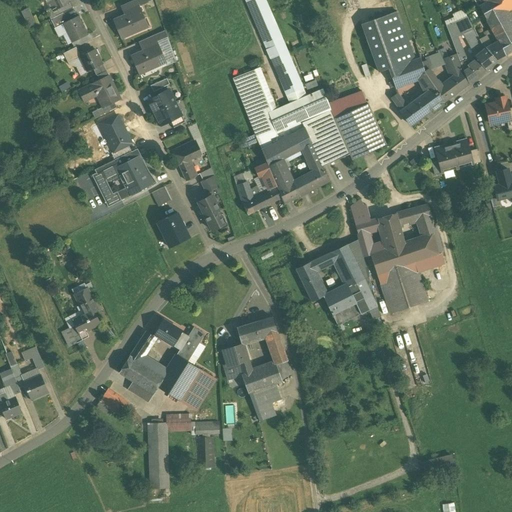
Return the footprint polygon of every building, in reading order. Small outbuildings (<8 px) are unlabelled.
[(45,0),(50,9),(56,6),(52,0),(45,0)] [(52,0),(56,6),(58,9),(60,8),(68,4),(66,0),(52,0)] [(135,0),(134,0),(122,6),(125,11),(138,5),(135,0)] [(302,89),(264,0),(245,0),(286,96),(302,89)] [(511,0),(487,0),(488,1),(496,15),(504,10),(511,5),(511,0)] [(511,25),(504,10),(496,15),(488,1),(479,6),(498,41),(505,55),(511,50),(511,25)] [(68,4),(60,8),(62,14),(64,13),(73,8),(71,3),(70,3),(68,4)] [(138,5),(125,11),(127,16),(114,21),(121,36),(138,28),(139,31),(148,27),(138,6),(138,5)] [(50,9),(46,11),(51,19),(62,14),(60,8),(58,9),(56,6),(50,9)] [(398,9),(361,21),(378,72),(390,67),(411,61),(415,57),(398,9)] [(62,14),(51,19),(55,28),(62,24),(68,21),(65,15),(64,13),(62,14)] [(68,21),(62,24),(72,43),(88,35),(79,16),(77,17),(68,21)] [(62,24),(55,28),(59,37),(64,35),(69,44),(72,43),(62,24)] [(491,45),(480,24),(473,28),(474,31),(477,37),(484,49),(486,48),(491,45)] [(165,30),(140,41),(143,47),(156,42),(167,37),(165,30)] [(462,31),(455,34),(458,42),(453,44),(464,73),(469,69),(460,44),(466,42),(462,31)] [(167,37),(156,42),(165,63),(167,66),(176,62),(167,37)] [(491,45),(486,48),(496,60),(505,55),(498,41),(491,45)] [(156,42),(143,47),(145,52),(132,57),(139,71),(156,64),(157,67),(165,63),(156,42)] [(76,47),(63,54),(68,63),(80,57),(80,56),(76,47)] [(484,49),(475,56),(481,65),(486,71),(497,62),(496,60),(486,48),(484,49)] [(80,56),(80,57),(88,72),(93,69),(103,65),(102,64),(95,49),(80,56)] [(438,54),(425,60),(425,61),(429,70),(429,71),(430,71),(445,64),(449,62),(448,59),(444,49),(437,51),(438,54)] [(421,63),(419,56),(415,57),(411,61),(390,67),(396,86),(418,79),(425,73),(421,63)] [(456,56),(448,59),(449,62),(445,64),(451,79),(459,73),(460,74),(462,72),(456,56)] [(80,57),(68,63),(69,65),(76,67),(80,76),(88,72),(80,57)] [(103,65),(93,69),(96,76),(97,75),(106,71),(103,64),(102,64),(103,65)] [(478,67),(472,71),(470,69),(469,69),(464,73),(469,84),(486,71),(481,65),(478,67)] [(442,87),(437,80),(436,81),(430,71),(429,71),(429,70),(425,73),(434,87),(444,102),(449,98),(442,87)] [(106,71),(97,75),(100,80),(108,76),(109,76),(106,71)] [(269,114),(251,71),(233,79),(257,138),(274,129),(269,114)] [(434,87),(425,73),(418,79),(425,94),(434,87)] [(447,83),(455,94),(468,84),(460,74),(459,73),(451,79),(447,83)] [(100,80),(81,90),(85,99),(94,95),(98,93),(104,107),(114,102),(120,99),(108,76),(100,80)] [(167,79),(150,86),(154,92),(170,84),(167,79)] [(315,80),(304,83),(305,89),(317,86),(315,80)] [(455,94),(447,83),(442,87),(449,98),(455,94)] [(425,94),(407,107),(398,95),(397,94),(396,94),(391,99),(411,126),(430,112),(432,112),(442,105),(443,103),(444,102),(434,87),(425,94)] [(169,90),(148,101),(147,103),(149,106),(151,107),(154,113),(175,103),(169,90)] [(322,91),(302,100),(310,120),(331,110),(322,91)] [(361,92),(328,104),(331,110),(334,119),(366,105),(361,92)] [(505,97),(495,99),(496,103),(486,106),(489,120),(492,122),(499,121),(501,122),(506,121),(510,120),(508,111),(505,97)] [(302,100),(269,114),(274,129),(285,123),(291,134),(294,133),(304,128),(302,123),(310,120),(302,100)] [(104,107),(92,113),(95,118),(116,108),(114,102),(104,107)] [(175,103),(154,113),(157,120),(156,121),(158,125),(160,126),(170,121),(181,115),(175,103)] [(366,105),(334,119),(349,155),(350,155),(352,160),(386,145),(368,104),(366,105)] [(331,110),(310,120),(330,163),(349,155),(334,119),(331,110)] [(118,115),(100,124),(114,152),(128,145),(132,143),(118,115)] [(181,115),(170,121),(174,128),(185,122),(181,115)] [(310,120),(302,123),(304,128),(322,167),(330,163),(310,120)] [(274,129),(257,138),(262,150),(292,135),(291,134),(285,123),(274,129)] [(322,167),(304,128),(294,133),(302,149),(303,148),(314,172),(317,176),(325,172),(322,167)] [(292,135),(262,150),(267,163),(268,166),(282,159),(302,149),(294,133),(291,134),(292,135)] [(192,135),(184,138),(187,144),(194,140),(192,135)] [(187,144),(172,151),(186,181),(197,176),(190,160),(201,154),(194,140),(187,144)] [(466,140),(457,142),(457,144),(451,146),(456,165),(471,161),(472,161),(469,152),(466,140)] [(114,152),(111,153),(115,160),(131,152),(128,145),(114,152)] [(451,146),(445,148),(444,146),(435,149),(438,160),(441,170),(456,165),(451,146)] [(480,162),(477,150),(469,152),(472,161),(471,161),(472,165),(480,162)] [(131,152),(115,160),(118,167),(135,158),(131,152)] [(417,156),(409,162),(413,166),(420,160),(417,156)] [(130,197),(152,185),(138,157),(135,158),(118,167),(115,160),(94,170),(96,173),(92,175),(108,208),(130,197)] [(282,159),(268,166),(270,171),(277,187),(284,204),(299,196),(293,182),(282,159)] [(438,160),(431,162),(434,175),(442,173),(441,170),(438,160)] [(267,163),(255,169),(259,178),(263,176),(263,175),(270,171),(268,166),(267,163)] [(211,168),(199,174),(203,181),(214,176),(211,168)] [(511,183),(511,184),(507,169),(497,172),(500,185),(494,187),(494,189),(497,200),(499,200),(511,196),(511,183)] [(270,171),(263,175),(263,176),(266,183),(265,183),(268,190),(275,187),(276,187),(277,187),(270,171)] [(314,172),(293,182),(299,196),(329,181),(325,172),(317,176),(314,172)] [(242,175),(234,178),(236,186),(245,183),(242,175)] [(203,181),(201,182),(206,193),(218,187),(214,176),(203,181)] [(245,183),(236,186),(242,203),(251,199),(249,195),(245,183)] [(164,187),(152,193),(159,207),(171,200),(164,187)] [(275,187),(268,190),(261,193),(267,205),(281,198),(275,187)] [(494,189),(488,190),(493,208),(501,205),(499,200),(497,200),(494,189)] [(251,199),(242,203),(248,215),(267,205),(261,193),(251,199)] [(213,195),(198,203),(212,230),(224,224),(221,218),(218,210),(219,210),(215,203),(216,203),(213,195)] [(360,200),(350,207),(352,214),(364,206),(360,200)] [(364,206),(352,214),(355,225),(371,221),(366,205),(364,206)] [(426,205),(404,212),(407,223),(416,220),(421,238),(428,258),(438,255),(440,254),(442,250),(428,207),(428,206),(427,206),(426,205)] [(404,212),(397,214),(396,214),(399,225),(407,223),(404,212)] [(177,213),(157,223),(169,248),(190,238),(177,213)] [(396,214),(379,219),(381,228),(386,249),(388,249),(404,244),(399,225),(396,214)] [(371,221),(355,225),(358,234),(367,232),(381,228),(379,219),(371,221)] [(358,234),(357,235),(358,240),(363,258),(370,255),(370,254),(373,254),(367,232),(358,234)] [(421,238),(404,244),(388,249),(398,278),(418,272),(441,264),(438,255),(428,258),(421,238)] [(358,240),(347,245),(364,278),(364,279),(369,277),(363,258),(358,240)] [(347,245),(331,253),(335,261),(335,263),(347,287),(348,286),(364,278),(347,245)] [(373,254),(370,254),(370,255),(380,284),(398,278),(388,249),(386,249),(373,254)] [(331,253),(310,263),(314,271),(333,262),(335,261),(331,253)] [(310,263),(296,269),(312,302),(325,295),(314,271),(310,263)] [(398,278),(380,284),(390,314),(428,302),(418,272),(398,278)] [(364,278),(348,286),(356,303),(355,303),(360,314),(377,306),(369,277),(364,279),(364,278)] [(347,287),(324,298),(332,314),(355,303),(356,303),(348,286),(347,287)] [(88,291),(76,297),(80,306),(81,306),(83,310),(85,314),(93,310),(95,312),(98,310),(88,291)] [(83,310),(65,319),(70,328),(75,326),(72,321),(85,314),(83,310)] [(85,314),(72,321),(75,326),(77,330),(83,327),(86,331),(100,324),(95,312),(93,310),(85,314)] [(272,317),(237,328),(241,344),(267,336),(270,345),(277,363),(287,360),(278,335),(272,317)] [(182,331),(163,319),(154,334),(179,350),(180,351),(189,337),(188,336),(182,332),(182,331)] [(77,330),(75,326),(70,328),(77,343),(82,340),(79,334),(77,330)] [(83,327),(77,330),(79,334),(82,340),(89,337),(86,331),(83,327)] [(194,327),(188,336),(189,337),(180,351),(191,357),(205,334),(194,327)] [(153,337),(145,332),(138,344),(146,350),(153,337)] [(146,350),(138,344),(130,356),(138,361),(138,362),(146,350)] [(243,345),(234,348),(242,375),(251,372),(243,345)] [(35,347),(21,353),(25,361),(32,358),(39,355),(35,347)] [(242,375),(234,348),(223,351),(228,365),(224,366),(228,380),(242,375)] [(180,351),(179,350),(177,355),(188,362),(191,357),(180,351)] [(39,355),(32,358),(37,370),(44,367),(39,355)] [(188,362),(177,355),(164,376),(157,387),(178,401),(199,369),(188,362)] [(138,361),(130,356),(120,373),(134,382),(153,394),(157,387),(164,376),(138,362),(138,361)] [(251,372),(242,375),(249,393),(275,383),(282,381),(275,363),(251,372)] [(17,364),(10,367),(15,378),(19,388),(25,386),(24,383),(24,382),(17,364)] [(199,369),(178,401),(186,406),(206,374),(199,369)] [(15,378),(12,371),(1,375),(6,388),(11,386),(9,381),(15,378)] [(24,382),(24,383),(25,386),(31,399),(48,392),(41,375),(24,382)] [(314,375),(306,376),(308,388),(316,387),(314,375)] [(19,388),(15,378),(9,381),(11,386),(14,394),(15,394),(20,392),(19,388)] [(153,394),(134,382),(129,390),(148,402),(153,394)] [(275,383),(249,393),(257,417),(274,411),(271,403),(281,399),(275,383)] [(11,386),(6,388),(0,390),(0,395),(5,393),(8,400),(16,397),(15,394),(14,394),(11,386)] [(129,404),(108,389),(99,402),(109,409),(120,417),(129,404)] [(5,393),(0,395),(0,403),(8,400),(5,393)] [(8,400),(0,403),(0,406),(6,419),(22,412),(16,397),(8,400)] [(109,409),(99,402),(96,407),(106,414),(109,409)] [(190,415),(166,416),(166,423),(167,432),(191,431),(191,422),(190,415)] [(218,422),(195,423),(195,422),(191,422),(191,431),(191,435),(219,434),(218,422)] [(166,423),(148,424),(150,489),(169,489),(167,432),(166,423)] [(232,440),(231,428),(221,428),(222,440),(232,440)] [(214,467),(213,438),(198,439),(199,467),(214,467)] [(441,504),(442,511),(454,511),(453,502),(441,504)]
